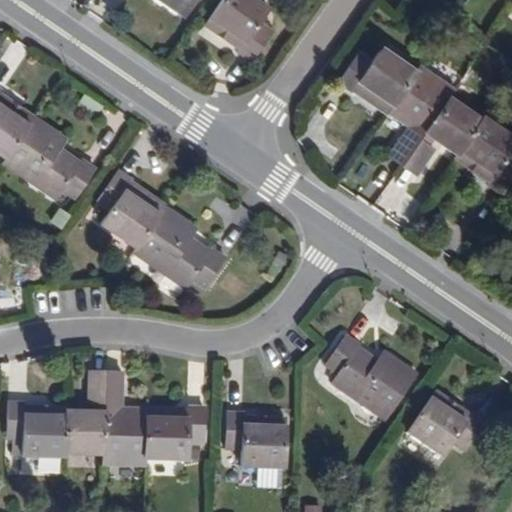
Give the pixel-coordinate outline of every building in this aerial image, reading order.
[(164,0),(186,15),(195,0),(164,0)] [(257,22),(269,6),(259,0),(220,0),(203,24),(238,49),(237,50),(238,52),(250,61),(271,32),(257,22)] [(350,86),(352,84),(386,109),(391,102),(416,68),(382,43),(371,57),(358,47),(337,77),(350,86)] [(416,68),(391,102),(386,109),(405,122),(407,118),(412,121),(402,135),(400,134),(387,153),(401,163),(418,138),(428,124),(449,94),(454,87),(419,63),(416,68)] [(438,130),(434,136),(456,152),(481,117),(449,94),(428,124),(438,130)] [(0,156),(3,159),(31,117),(0,96),(0,156)] [(511,134),(483,114),(481,117),(456,152),(453,156),(488,180),(487,183),(500,193),(511,176),(511,157),(508,154),(511,147),(511,134)] [(60,136),(44,126),(31,117),(3,159),(36,180),(33,185),(55,199),(63,188),(75,195),(95,165),(82,157),(79,160),(59,146),(56,150),(52,148),(60,136)] [(430,147),(418,138),(401,163),(414,172),(430,147)] [(113,211),(103,226),(138,249),(156,223),(166,207),(132,185),(133,182),(121,173),(100,202),(113,211)] [(193,225),(176,214),(166,207),(156,223),(138,249),(169,270),(167,275),(188,289),(196,278),(209,285),(228,257),(216,248),(214,250),(193,236),(190,241),(185,238),(193,225)] [(358,349),(359,346),(347,338),(327,368),(339,377),(333,387),(353,401),(357,396),(388,416),(416,376),(389,357),(379,371),(375,368),(378,363),(358,349)] [(91,375),(90,406),(104,406),(104,375),(91,375)] [(104,406),(104,422),(104,458),(104,469),(146,469),(146,462),(146,412),(128,412),(127,418),(120,418),(120,395),(122,395),(123,375),(104,375),(104,406)] [(473,411),(471,413),(436,391),(408,433),(442,456),(452,442),(466,451),(487,421),(473,411)] [(64,461),(64,457),(64,415),(64,411),(22,410),(21,408),(6,408),(6,444),(21,444),(21,461),(64,461)] [(187,413),(174,413),(146,412),(146,462),(188,462),(188,447),(204,446),(204,410),(188,410),(187,413)] [(94,422),(94,415),(64,415),(64,457),(104,458),(104,422),(94,422)] [(237,420),(237,417),(223,416),(223,452),(237,453),(237,471),(281,470),(280,421),(237,420)]
